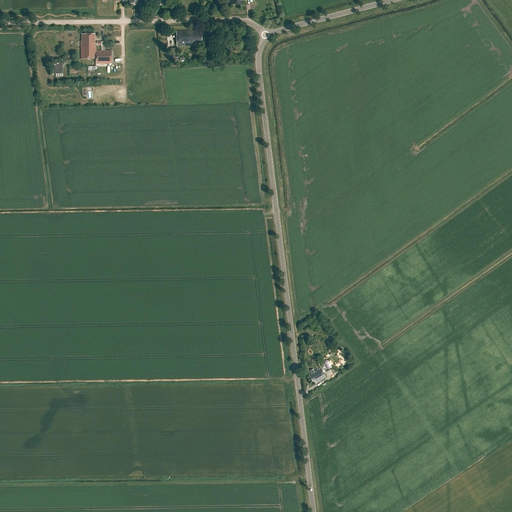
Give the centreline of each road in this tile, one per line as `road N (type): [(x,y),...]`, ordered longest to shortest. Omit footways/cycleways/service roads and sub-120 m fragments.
road 1 (unclassified): [(312,511),(258,70),(267,36)]
road 2 (tertiary): [(267,36),(241,20),(0,23)]
road 3 (tertiary): [(267,36),(393,0)]
